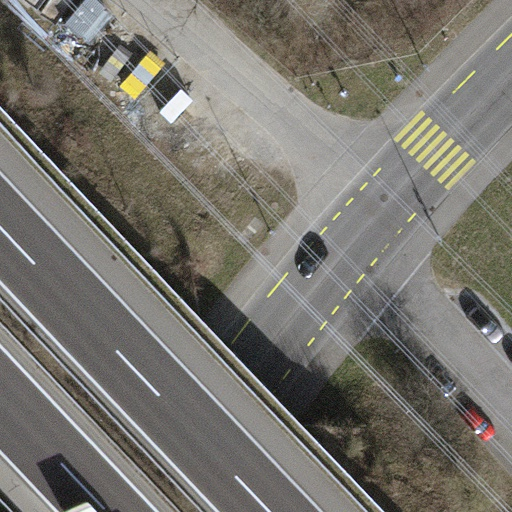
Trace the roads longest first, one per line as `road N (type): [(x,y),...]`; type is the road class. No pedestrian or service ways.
road 1 (motorway): [(272,511),(0,223)]
road 2 (unclassified): [(119,0),(363,237)]
road 3 (secondary): [(163,511),(201,448),(363,237)]
road 4 (unclassified): [(363,237),(511,407)]
road 5 (secondary): [(363,237),(511,79)]
road 6 (motorway): [(0,398),(106,511)]
